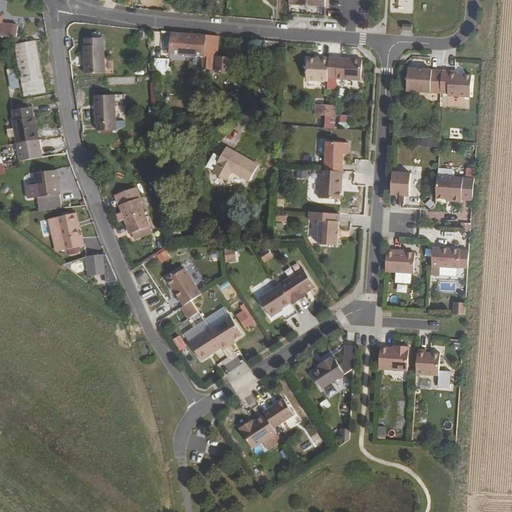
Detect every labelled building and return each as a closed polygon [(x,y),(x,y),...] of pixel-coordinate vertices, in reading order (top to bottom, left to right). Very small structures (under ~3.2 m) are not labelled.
[(19,38),(20,26),(4,24),(5,15),(0,14),(0,36),(16,38),(17,46),(30,44),(29,37),(19,38)] [(216,36),(173,31),(171,53),(201,55),(200,60),(204,61),(203,69),(213,69),(216,36)] [(82,47),(84,73),(104,73),(103,38),(84,38),(85,47),(82,47)] [(17,46),(9,47),(16,85),(19,99),(42,95),(40,80),(33,44),(30,44),(17,46)] [(151,57),(154,74),(166,73),(166,68),(169,68),(167,55),(151,57)] [(320,60),(307,59),(306,80),(327,82),(327,77),(329,58),(320,58),(320,60)] [(341,59),(329,58),(327,77),(336,78),(336,79),(361,81),(362,60),(341,59)] [(417,69),(408,69),(407,91),(440,93),(442,71),(429,70),(423,70),(423,71),(417,71),(417,69)] [(454,72),(442,71),(440,93),(448,94),(447,96),(470,98),(471,76),(457,75),(457,72),(454,72)] [(326,104),(326,93),(317,93),(316,103),(326,104)] [(335,104),(336,94),(326,93),(326,104),(335,104)] [(96,122),(96,130),(114,130),(114,96),(93,95),(93,121),(96,122)] [(334,129),(335,104),(326,104),(324,128),(334,129)] [(13,122),(16,146),(37,143),(34,120),(33,120),(32,112),(13,115),(14,122),(13,122)] [(337,127),(348,127),(348,116),(337,115),(337,127)] [(125,120),(115,121),(115,129),(125,129),(125,120)] [(326,142),(324,171),(340,172),(342,172),(343,155),(343,151),(348,151),(348,143),(326,142)] [(16,146),(18,163),(39,160),(37,143),(16,146)] [(218,162),(212,173),(225,179),(230,168),(248,178),(257,161),(224,144),(215,161),(218,162)] [(473,177),(474,169),(465,168),(464,175),(473,177)] [(402,171),(392,170),(391,195),(403,196),(409,197),(411,174),(402,174),(402,171)] [(31,172),(34,211),(57,209),(54,171),(31,172)] [(324,171),(320,171),(319,199),(340,200),(341,179),(339,179),(340,172),(324,171)] [(472,201),(474,179),(462,178),(438,177),(436,199),(446,199),(452,200),(452,202),(461,202),(461,200),(472,201)] [(130,227),(133,235),(150,228),(139,199),(138,200),(133,190),(117,196),(121,207),(120,207),(123,214),(125,221),(128,228),(130,227)] [(339,215),(324,213),(324,221),(320,221),(318,245),(337,246),(339,215)] [(49,223),(63,253),(79,246),(75,237),(72,231),(69,224),(71,224),(66,214),(49,223)] [(63,253),(49,223),(43,225),(57,256),(63,253)] [(135,241),(153,234),(150,228),(133,235),(135,241)] [(222,249),(224,263),(236,262),(234,248),(222,249)] [(460,250),(433,248),(431,267),(459,269),(460,250)] [(399,251),(387,250),(385,272),(413,274),(415,253),(401,252),(401,251),(399,251)] [(262,263),(272,258),(268,252),(259,257),(262,263)] [(86,255),(88,274),(105,273),(103,255),(86,255)] [(184,269),(167,280),(183,306),(191,301),(201,295),(184,269)] [(303,269),(279,285),(279,286),(290,303),(292,306),(305,297),(303,295),(315,288),(303,269)] [(279,286),(259,299),(270,316),(281,309),(290,303),(279,286)] [(451,303),(450,315),(464,316),(464,303),(451,303)] [(252,323),(245,309),(235,314),(242,328),(252,323)] [(281,309),(270,316),(271,318),(282,310),(281,309)] [(230,317),(209,330),(221,348),(222,350),(230,345),(229,344),(234,340),(242,335),(230,317)] [(209,330),(189,343),(201,361),(221,348),(209,330)] [(171,340),(178,351),(185,346),(178,335),(171,340)] [(344,375),(354,368),(355,346),(344,345),(343,362),(338,365),(332,356),(323,363),(324,365),(319,368),(311,373),(321,389),(344,375)] [(394,349),(380,348),(379,369),(407,371),(409,347),(399,346),(398,349),(394,349)] [(426,351),(418,350),(416,374),(438,376),(440,354),(426,353),(426,351)] [(239,356),(226,363),(229,370),(242,362),(239,356)] [(284,400),(263,413),(273,429),(294,416),(284,400)] [(417,415),(426,414),(424,403),(416,404),(417,415)] [(248,423),(239,429),(252,449),(276,434),(273,429),(265,415),(253,423),(249,425),(248,423)] [(376,426),(376,438),(385,438),(385,426),(376,426)] [(349,441),(350,430),(341,429),(340,447),(349,441)]
